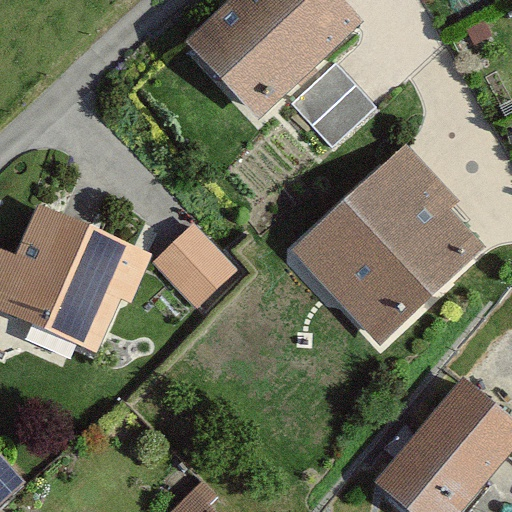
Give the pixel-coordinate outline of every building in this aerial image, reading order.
[(248,124),(289,89),(341,148),(388,106),(336,48),(360,28),(336,0),(224,0),(177,41),(248,124)] [(373,352),(479,252),(380,147),(274,248),(373,352)] [(0,310),(84,356),(139,255),(28,194),(0,245),(0,310)] [(201,319),(242,278),(190,226),(149,267),(201,319)] [(390,511),(456,511),(511,445),(511,418),(454,370),(358,485),(390,511)] [(0,508),(27,488),(0,453),(0,508)] [(208,511),(188,490),(166,511),(208,511)]
